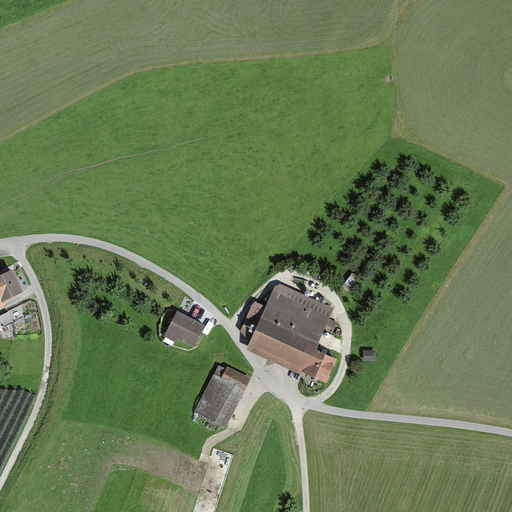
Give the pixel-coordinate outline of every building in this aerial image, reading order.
[(0,308),(2,307),(0,302),(0,301),(23,291),(12,269),(0,274),(0,308)] [(335,310),(275,281),(263,305),(256,302),(241,332),(252,338),(247,349),(326,387),(338,361),(316,350),(335,310)] [(206,327),(178,312),(166,336),(194,350),(206,327)] [(6,324),(14,321),(11,313),(2,316),(6,324)] [(377,352),(363,352),(363,361),(377,362),(377,352)] [(226,428),(249,380),(228,370),(222,381),(212,376),(194,413),(226,428)]
